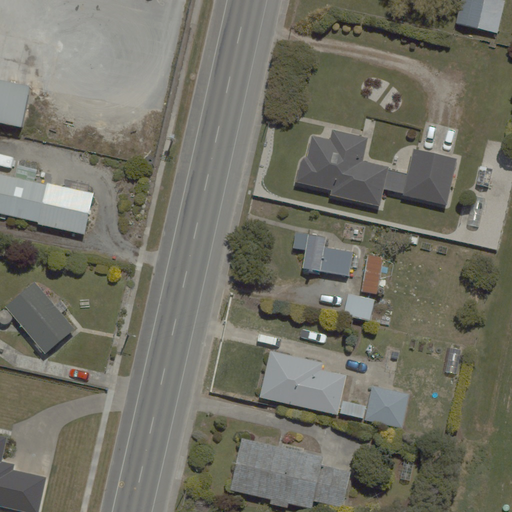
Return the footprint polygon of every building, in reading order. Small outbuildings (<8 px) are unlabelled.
[(0,144),(18,148),(28,106),(0,99),(0,144)] [(314,137),(301,190),(381,210),(391,172),(363,165),(367,150),(314,137)] [(464,190),(455,228),(441,225),(438,238),(462,244),(459,255),(474,258),(476,247),(496,252),(511,184),(511,144),(487,138),(474,192),(464,190)] [(0,216),(86,237),(96,197),(0,174),(0,216)] [(361,249),(297,237),(294,252),(307,254),(302,276),(353,286),(361,249)] [(75,334),(37,287),(6,312),(43,359),(75,334)] [(347,374),(270,357),(260,402),(336,419),(347,374)] [(411,397),(373,388),(365,424),(403,432),(411,397)] [(0,470),(0,467),(6,442),(0,440),(0,511),(4,511),(39,511),(47,480),(0,470)] [(342,511),(352,469),(243,444),(231,497),(295,511),(342,511)]
